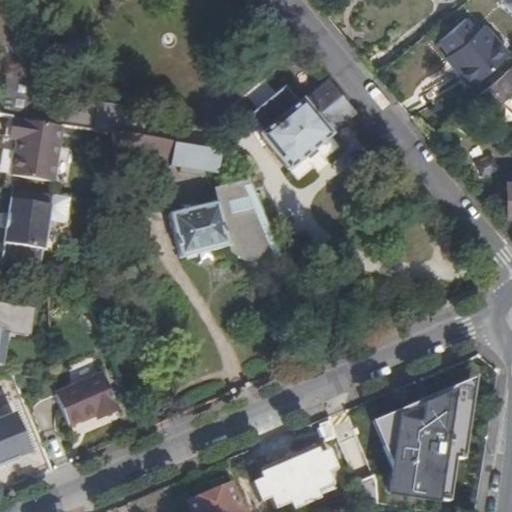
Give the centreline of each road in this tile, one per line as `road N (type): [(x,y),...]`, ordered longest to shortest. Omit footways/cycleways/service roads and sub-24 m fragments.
road 1 (residential): [(30,511),(493,322)]
road 2 (residential): [(287,0),(511,273)]
